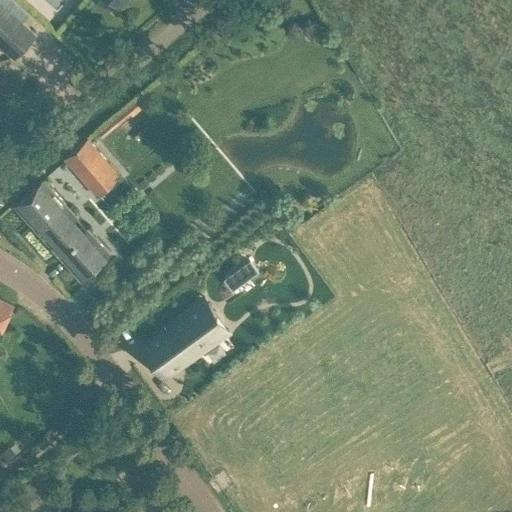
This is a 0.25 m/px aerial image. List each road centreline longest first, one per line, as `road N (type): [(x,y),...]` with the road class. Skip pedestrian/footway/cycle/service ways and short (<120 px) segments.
road 1 (unclassified): [(212,511),(76,322),(0,270)]
road 2 (unclassified): [(0,187),(211,0)]
